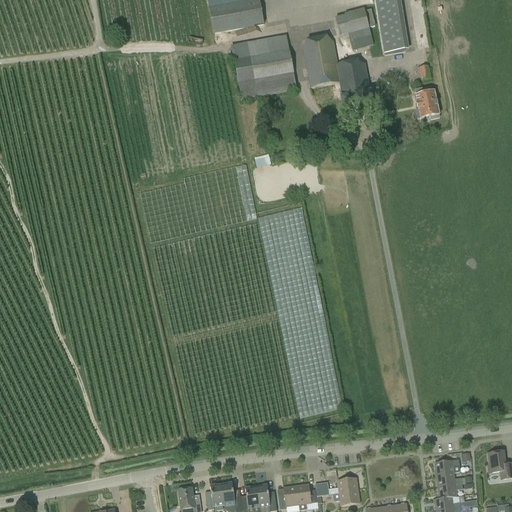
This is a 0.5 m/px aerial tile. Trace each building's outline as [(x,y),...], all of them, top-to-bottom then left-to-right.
[(371,0),(380,55),(404,52),(396,0),(371,0)] [(214,35),(254,28),(249,2),(209,9),(214,35)] [(339,38),(348,36),(352,52),(373,46),(369,30),(369,29),(375,27),(371,11),(335,20),(339,38)] [(342,99),(341,99),(344,115),(374,110),(371,93),(370,93),(364,66),(359,64),(358,61),(337,66),(333,44),(326,37),(307,41),(302,50),(310,90),(339,84),(342,99)] [(287,41),(231,51),(234,63),(238,85),(241,102),(296,91),(294,75),(289,53),(287,41)] [(421,82),(431,80),(428,67),(418,69),(421,82)] [(422,90),(415,92),(416,97),(415,97),(418,110),(415,111),(417,121),(421,120),(421,121),(430,119),(431,121),(440,119),(439,116),(434,93),(433,93),(432,88),(422,90)] [(168,227),(185,228),(185,227),(188,228),(197,225),(197,212),(200,222),(206,221),(206,218),(207,218),(225,212),(210,212),(219,209),(208,208),(202,210),(186,209),(185,216),(184,210),(175,210),(177,216),(175,217),(169,217),(167,217),(168,221),(168,227)] [(469,454),(461,454),(461,462),(469,462),(469,454)] [(501,482),(511,480),(511,464),(505,465),(503,454),(488,456),(489,468),(487,468),(488,476),(500,474),(501,482)] [(453,475),(460,474),(459,462),(434,465),(436,477),(453,475)] [(438,489),(462,486),(461,481),(454,482),(453,475),(436,477),(438,489)] [(337,483),(339,495),(358,493),(356,481),(337,483)] [(242,511),(241,502),(240,498),(240,496),(234,496),(232,485),(221,487),(224,507),(224,511),(242,511)] [(316,492),(316,498),(323,498),(321,485),(315,486),(316,492)] [(438,489),(439,501),(439,502),(452,500),(457,499),(456,493),(463,492),(462,486),(438,489)] [(211,495),(205,496),(207,511),(214,511),(213,509),(224,507),(221,487),(210,488),(211,495)] [(277,511),(275,498),(269,499),(267,487),(256,489),(259,510),(270,508),(270,511),(277,511)] [(296,489),(299,507),(299,511),(302,511),(305,511),(307,509),(306,506),(311,505),(317,504),(316,498),(316,492),(315,492),(310,492),(309,487),(296,489)] [(241,502),(242,511),(259,511),(259,510),(256,489),(245,490),(247,502),(241,502)] [(286,509),(299,507),(296,489),(283,490),(284,496),(278,497),(280,511),(286,511),(286,509)] [(194,511),(201,511),(199,498),(193,499),(192,491),(178,492),(180,511),(184,511),(194,511)] [(333,496),(334,501),(337,503),(340,502),(341,509),(360,506),(358,493),(339,495),(333,496)] [(434,502),(435,511),(449,511),(460,510),(460,505),(453,506),(452,500),(439,502),(439,501),(434,502)]
